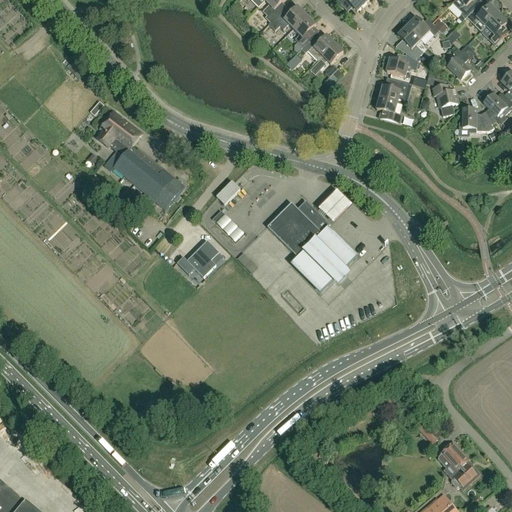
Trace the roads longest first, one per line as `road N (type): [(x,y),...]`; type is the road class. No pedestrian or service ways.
road 1 (primary): [(454,309),(291,396),(168,511)]
road 2 (primary): [(203,511),(296,418),(463,325)]
road 3 (tertiary): [(237,144),(157,112),(51,0)]
road 4 (primary): [(168,511),(0,341)]
road 5 (unclassified): [(511,480),(442,395),(451,372),(511,330)]
road 6 (primary): [(0,365),(146,511)]
road 7 (tertiary): [(454,309),(398,218),(371,191),(333,172)]
